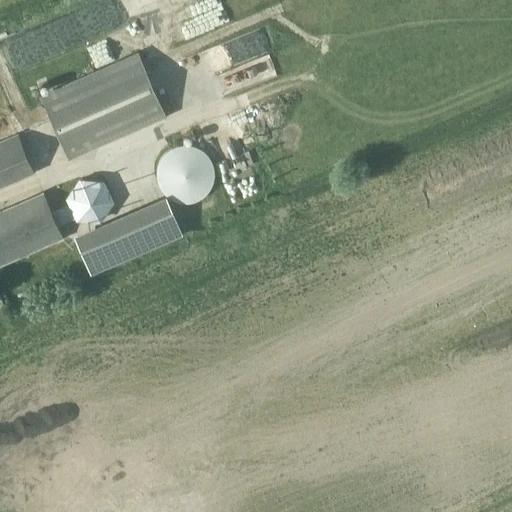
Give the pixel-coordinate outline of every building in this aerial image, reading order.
[(41,96),(67,156),(165,112),(139,53),(41,96)] [(19,133),(0,141),(0,184),(35,170),(19,133)] [(181,145),(173,147),(165,153),(160,160),(158,168),(158,177),(160,185),(166,193),(173,198),(181,201),(190,201),(199,198),(206,193),(211,186),(214,177),(214,168),(211,160),(206,153),(199,147),(190,144),(181,145)] [(113,206),(103,179),(82,175),(69,194),(78,219),(100,221),(113,206)] [(0,263),(63,236),(44,192),(0,211),(0,263)] [(170,202),(78,242),(91,271),(182,231),(170,202)]
